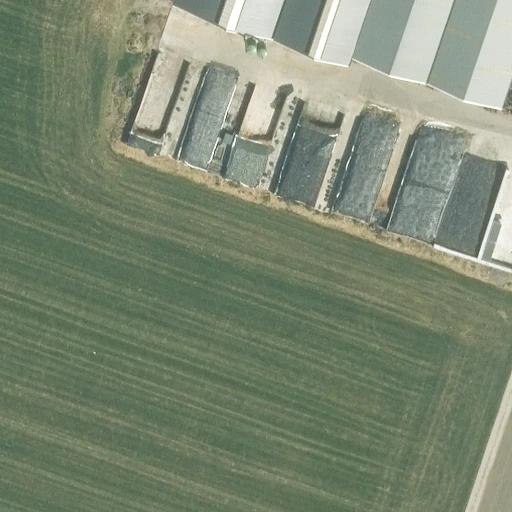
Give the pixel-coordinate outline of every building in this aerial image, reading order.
[(287,0),(173,0),(173,1),(276,36),(287,0)] [(287,0),(276,36),(348,61),(351,53),(368,0),(287,0)] [(368,0),(351,53),(426,79),(451,0),(368,0)] [(511,77),(511,0),(451,0),(426,79),(502,104),(511,80),(511,77)] [(226,132),(224,139),(231,141),(233,135),(226,132)]
